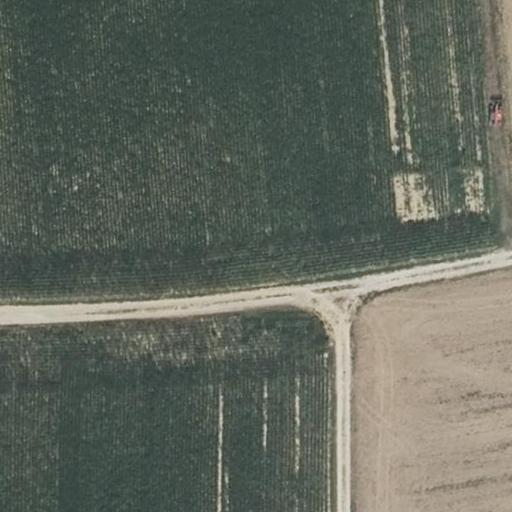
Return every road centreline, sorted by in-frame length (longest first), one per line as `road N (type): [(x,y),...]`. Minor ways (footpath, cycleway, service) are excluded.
road 1 (track): [(342,296),(0,318)]
road 2 (track): [(343,511),(342,296)]
road 3 (track): [(511,262),(342,296)]
